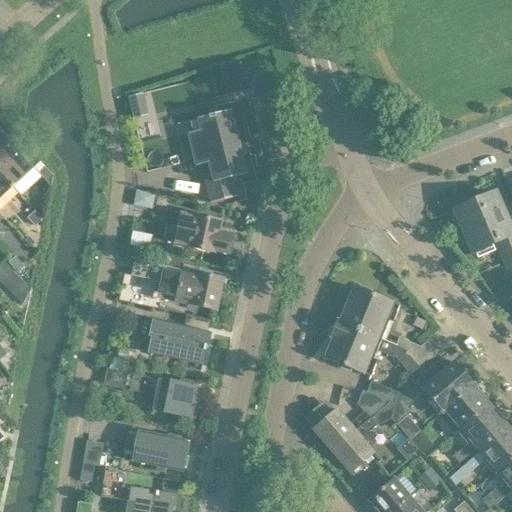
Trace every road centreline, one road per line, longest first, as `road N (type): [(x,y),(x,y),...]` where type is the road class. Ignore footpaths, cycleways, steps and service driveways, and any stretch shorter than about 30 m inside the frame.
road 1 (residential): [(61,511),(117,216),(118,161),(96,0)]
road 2 (residential): [(218,511),(283,184),(300,160),(348,149)]
road 3 (unclassified): [(366,192),(336,227),(310,279),(266,463)]
road 4 (unclassified): [(511,365),(366,192)]
road 5 (residential): [(348,149),(299,0)]
road 6 (unclassified): [(511,133),(366,192)]
